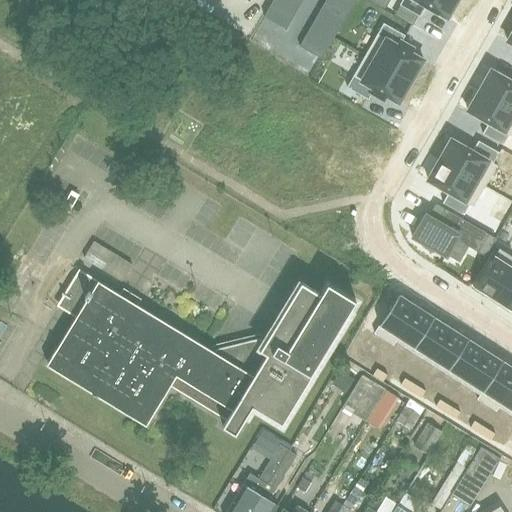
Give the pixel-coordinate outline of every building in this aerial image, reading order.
[(273,0),(264,17),(284,28),(299,0),(273,0)] [(329,0),(302,48),(322,59),(355,0),(329,0)] [(402,0),(400,5),(420,17),(426,7),(447,19),(457,0),(402,0)] [(384,23),(365,55),(411,81),(423,60),(411,53),(414,48),(402,41),(405,35),(384,23)] [(365,55),(347,87),(368,100),(372,93),(384,100),(386,96),(398,103),(411,81),(365,55)] [(511,81),(491,70),(479,90),(511,108),(511,81)] [(511,108),(479,90),(467,111),(488,123),(482,133),(503,145),(509,135),(511,136),(511,108)] [(451,139),(440,160),(485,186),(497,165),(493,163),(499,152),(478,140),(472,151),(451,139)] [(440,160),(428,180),(448,192),(442,203),(463,215),(469,204),(473,207),(485,186),(440,160)] [(438,221),(429,215),(426,213),(412,237),(424,244),(423,247),(433,253),(434,250),(447,257),(448,255),(457,239),(468,247),(479,252),(484,243),(491,247),(496,238),(489,234),(445,209),(438,221)] [(94,242),(84,258),(122,282),(132,265),(94,242)] [(511,256),(499,248),(475,286),(477,288),(477,289),(494,300),(511,272),(511,256)] [(67,296),(64,294),(62,293),(62,294),(66,297),(63,299),(78,316),(48,365),(50,366),(51,365),(145,422),(144,423),(145,424),(169,385),(227,420),(223,427),(236,435),(253,407),(280,423),(349,311),(349,312),(356,301),(328,284),(321,294),(303,283),(269,339),(268,338),(265,342),(260,338),(235,344),(226,359),(80,270),(69,288),(72,290),(67,296)] [(511,272),(494,300),(511,311),(511,272)] [(392,344),(417,306),(400,295),(399,294),(374,333),(392,344)] [(396,341),(412,351),(434,317),(434,316),(433,317),(417,306),(392,344),(393,345),(396,341)] [(435,317),(434,317),(412,351),(429,362),(451,328),(435,317)] [(446,374),(469,339),(468,338),(468,339),(451,328),(429,362),(446,374)] [(446,374),(463,385),(485,350),(469,339),(446,374)] [(477,399),(478,400),(503,361),(502,360),(502,361),(485,350),(463,385),(480,395),(477,399)] [(503,361),(478,400),(495,411),(511,384),(511,367),(503,362),(503,361)] [(377,368),(373,375),(383,382),(387,375),(377,368)] [(340,371),(335,381),(348,389),(354,379),(340,371)] [(343,407),(366,421),(385,390),(362,376),(343,407)] [(405,378),(401,385),(411,391),(415,384),(405,378)] [(415,384),(411,391),(421,398),(425,391),(415,384)] [(511,384),(495,411),(496,411),(499,407),(511,415),(511,384)] [(446,413),(450,406),(440,399),(435,406),(446,413)] [(410,401),(396,422),(411,430),(424,410),(410,401)] [(450,406),(446,413),(456,419),(460,412),(450,406)] [(480,434),(485,427),(474,421),(470,428),(480,434)] [(428,424),(418,440),(430,447),(440,431),(428,424)] [(495,434),(485,427),(480,434),(491,440),(495,434)] [(442,428),(429,450),(439,457),(453,434),(442,428)] [(259,479),(251,474),(227,511),(251,511),(289,451),(280,446),(259,479)] [(466,471),(440,511),(439,511),(453,511),(460,500),(471,507),(500,459),(481,448),(471,463),(466,471)] [(289,451),(251,511),(274,511),(278,507),(268,502),(292,464),(297,456),(289,451)] [(460,456),(454,465),(463,470),(466,471),(471,463),(460,456)] [(303,479),(297,488),(305,493),(311,484),(303,479)] [(340,511),(343,507),(354,489),(347,484),(335,502),(329,511),(340,511)] [(349,511),(350,511),(362,494),(354,489),(343,507),(340,511),(349,511)]
